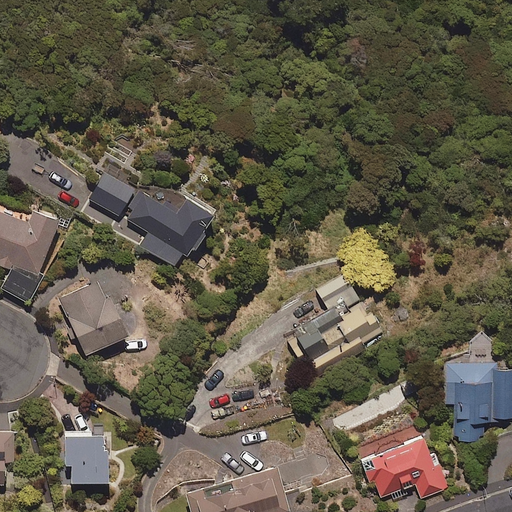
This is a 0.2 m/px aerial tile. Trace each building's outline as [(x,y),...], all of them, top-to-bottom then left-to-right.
[(136,185),(106,168),(90,197),(120,214),(136,185)] [(180,207),(145,187),(129,216),(150,228),(140,246),(175,265),(184,250),(186,249),(189,249),(192,247),(194,246),(197,244),(199,242),(201,240),(203,238),(204,235),(205,232),(206,230),(207,227),(207,224),(207,221),(207,218),(213,206),(187,193),(180,207)] [(0,206),(0,261),(11,266),(2,287),(31,299),(43,271),(40,270),(62,216),(37,206),(31,219),(0,206)] [(284,340),(304,371),(358,338),(361,343),(380,331),(367,312),(363,314),(356,303),(348,289),(346,287),(337,272),(313,287),(325,308),(300,324),(303,329),(284,340)] [(107,294),(98,276),(59,297),(89,352),(131,329),(111,292),(107,294)] [(492,361),(441,362),(441,402),(451,402),(452,439),(481,439),(481,417),(511,416),(511,367),(492,368),(492,361)] [(104,445),(104,426),(66,427),(67,461),(73,461),(73,479),(109,477),(108,444),(104,445)] [(421,435),(358,460),(374,501),(413,485),(418,499),(447,488),(432,451),(428,453),(421,435)] [(286,511),(273,465),(181,491),(187,511),(286,511)]
